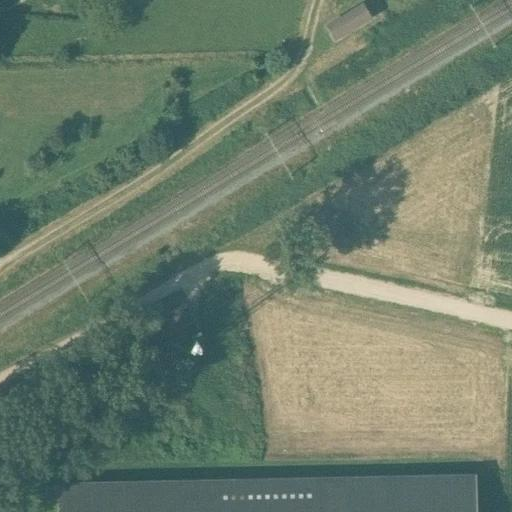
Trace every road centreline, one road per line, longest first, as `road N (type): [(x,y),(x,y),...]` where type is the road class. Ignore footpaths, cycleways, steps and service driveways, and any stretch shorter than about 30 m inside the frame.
road 1 (track): [(511,322),(244,259),(0,390)]
road 2 (unknown): [(0,259),(290,70)]
